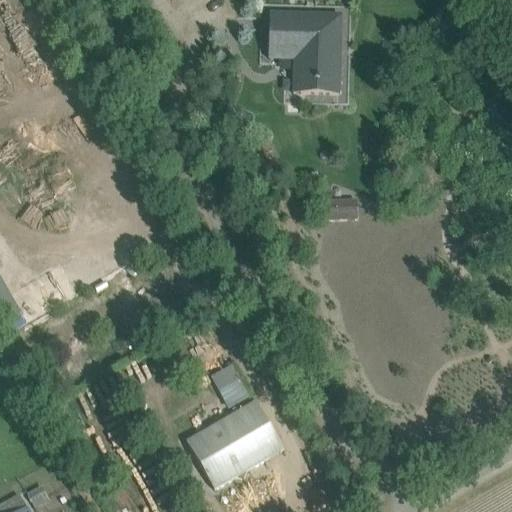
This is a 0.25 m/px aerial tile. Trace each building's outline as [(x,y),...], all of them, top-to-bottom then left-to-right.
[(268,62),(296,62),(295,98),(339,98),(340,18),(268,17),(268,62)] [(324,224),(358,223),(357,201),(323,202),(324,224)] [(0,299),(0,336),(3,343),(29,334),(14,294),(0,299)] [(214,492),(283,452),(255,404),(186,444),(214,492)] [(34,511),(35,511),(49,505),(41,490),(27,498),(34,511)]
